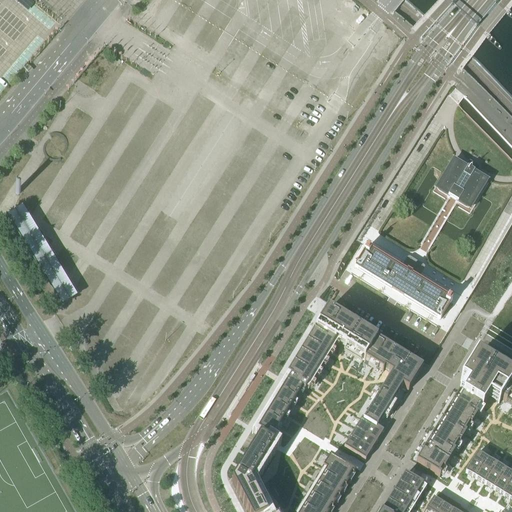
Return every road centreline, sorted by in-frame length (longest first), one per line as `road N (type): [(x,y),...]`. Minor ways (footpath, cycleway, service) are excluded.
road 1 (tertiary): [(156,471),(190,445),(274,330),(432,80),(493,0)]
road 2 (tertiary): [(465,0),(420,50),(194,389),(139,445)]
road 3 (secondary): [(22,341),(109,483)]
road 4 (unclassified): [(0,129),(96,14)]
road 5 (secondary): [(111,440),(38,332)]
